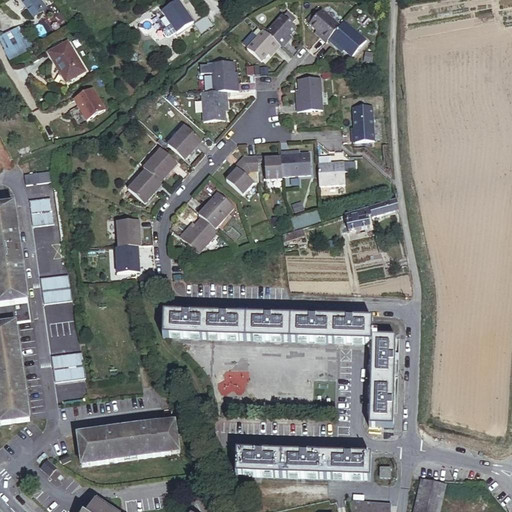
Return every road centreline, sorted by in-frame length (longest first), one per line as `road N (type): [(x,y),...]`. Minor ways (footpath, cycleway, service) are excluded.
road 1 (residential): [(417,313),(167,303),(166,222),(267,101)]
road 2 (residential): [(386,0),(417,313)]
road 3 (residential): [(21,185),(59,425)]
road 4 (residential): [(216,439),(411,449)]
road 5 (residential): [(417,313),(411,449)]
